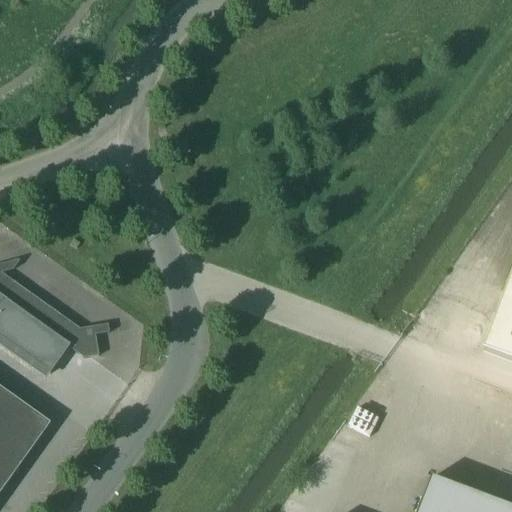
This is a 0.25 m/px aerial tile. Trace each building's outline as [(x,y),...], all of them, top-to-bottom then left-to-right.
[(0,304),(14,284),(0,274),(0,304)] [(511,276),(484,350),(511,360),(511,276)] [(14,284),(0,304),(0,340),(50,376),(69,349),(84,360),(99,358),(95,336),(88,337),(87,330),(80,331),(14,284)] [(0,495),(38,442),(45,433),(50,426),(0,390),(0,495)] [(336,443),(355,450),(335,508),(346,511),(358,511),(376,461),(371,459),(379,435),(343,422),(336,443)] [(511,511),(511,510),(430,480),(418,511),(511,511)]
